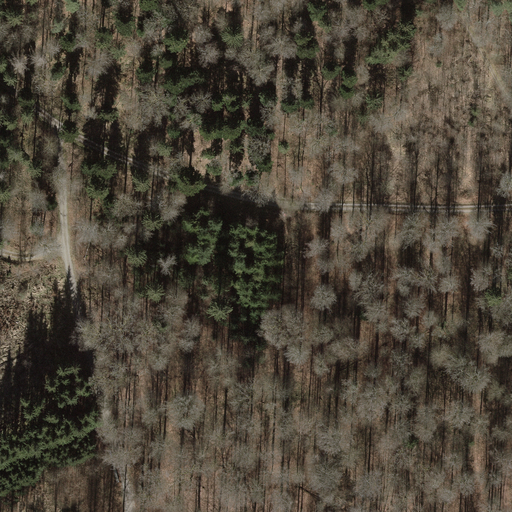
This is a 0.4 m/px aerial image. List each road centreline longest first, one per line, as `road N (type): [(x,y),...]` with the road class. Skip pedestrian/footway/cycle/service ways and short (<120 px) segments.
road 1 (track): [(62,132),(79,149),(125,166),(269,204),(511,205)]
road 2 (track): [(62,132),(63,253),(130,511)]
